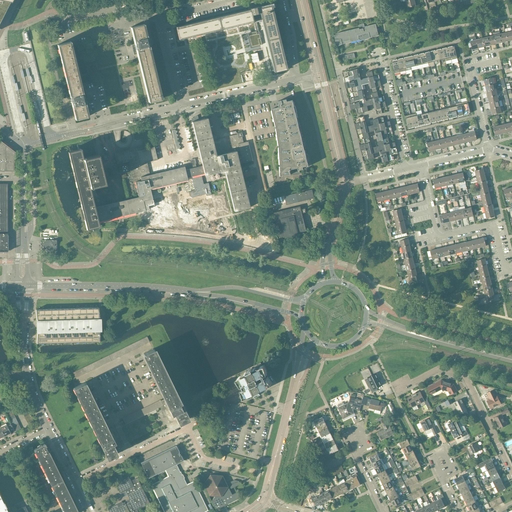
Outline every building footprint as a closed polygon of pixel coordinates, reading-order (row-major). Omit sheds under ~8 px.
[(0,0),(0,22),(10,2),(11,0),(0,0)] [(285,69),(271,11),(270,6),(271,6),(259,8),(259,9),(258,9),(258,7),(249,9),(250,11),(245,12),(245,11),(244,12),(235,14),(234,14),(224,17),(224,16),(223,16),(223,17),(213,19),(212,19),(212,20),(203,22),(203,21),(202,22),(192,24),(191,24),(191,25),(182,27),(182,26),(181,27),(181,28),(177,29),(176,27),(179,40),(179,39),(237,25),(252,21),(252,22),(253,22),(252,21),(253,21),(255,20),(262,18),(263,24),(263,25),(266,34),(265,35),(266,35),(268,45),(268,46),(271,56),(270,56),(270,57),(271,56),(273,66),(273,67),(274,67),(276,71),(273,72),(286,69),(285,69)] [(256,31),(248,33),(248,34),(248,36),(249,36),(251,47),(259,45),(260,45),(261,45),(260,38),(255,20),(253,21),(256,31)] [(143,24),(130,27),(148,102),(161,99),(159,89),(151,54),(149,46),(147,46),(146,42),(148,42),(145,33),(143,24)] [(378,35),(377,31),(376,24),(364,27),(364,24),(358,25),(359,28),(336,33),(337,35),(334,36),(337,46),(338,46),(339,46),(341,45),(342,44),(359,40),(360,40),(361,40),(363,40),(364,40),(365,40),(366,39),(367,39),(369,38),(370,38),(378,35)] [(476,40),(470,41),(472,50),(478,48),(476,40)] [(88,116),(84,99),(70,42),(57,45),(59,54),(59,55),(63,72),(68,89),(70,98),(71,97),(72,101),(71,102),(73,111),(75,120),(88,116)] [(457,59),(455,48),(454,46),(452,47),(452,46),(448,47),(451,60),(457,59)] [(451,60),(448,47),(448,48),(447,48),(446,47),(442,48),(445,59),(444,59),(445,61),(451,60)] [(445,59),(442,48),(442,49),(441,49),(437,50),(439,60),(444,59),(445,59)] [(439,60),(437,50),(436,50),(435,51),(435,50),(431,51),(434,62),(439,60)] [(429,52),(425,53),(428,63),(428,65),(434,64),(434,62),(431,51),(431,52),(430,52),(429,52)] [(428,63),(425,53),(424,53),(420,54),(422,64),(428,63)] [(422,64),(420,54),(419,54),(418,55),(418,54),(414,55),(416,66),(422,64)] [(416,66),(414,55),(414,56),(412,56),(408,57),(411,67),(416,66)] [(403,58),(402,58),(406,71),(406,74),(412,73),(411,67),(408,57),(404,58),(403,58)] [(406,71),(402,58),(398,59),(398,60),(397,60),(397,59),(400,72),(406,71)] [(400,72),(397,59),(393,60),(393,61),(391,61),(394,74),(400,72)] [(366,78),(355,81),(355,78),(360,77),(359,75),(360,75),(359,73),(358,69),(347,71),(348,77),(343,78),(346,89),(351,88),(352,93),(363,90),(362,85),(365,84),(367,84),(366,78)] [(373,76),(372,71),(366,72),(371,94),(377,93),(376,87),(381,86),(378,75),(373,76)] [(494,83),(485,85),(486,91),(495,89),(494,83)] [(495,89),(486,91),(488,97),(497,95),(495,89)] [(371,99),(360,102),(360,99),(365,98),(365,96),(364,94),(364,95),(363,90),(352,93),(353,98),(348,99),(351,110),(356,109),(357,114),(368,111),(367,106),(370,105),(372,105),(371,99)] [(383,96),(378,97),(377,93),(371,94),(376,115),(382,113),(381,108),(386,107),(383,96)] [(497,95),(488,97),(489,103),(498,101),(497,95)] [(279,105),(279,107),(280,108),(274,111),(276,121),(275,121),(276,128),(279,146),(280,153),(281,153),(282,159),(280,159),(281,175),(300,174),(299,170),(301,170),(303,169),(303,167),(307,166),(306,163),(308,162),(305,150),(303,150),(302,144),(303,144),(300,131),(298,131),(297,126),(299,125),(296,113),(294,113),(293,107),(294,107),(293,100),(287,101),(287,99),(278,101),(279,105)] [(470,113),(468,105),(467,101),(461,102),(464,115),(469,114),(468,114),(470,113)] [(498,101),(489,103),(491,109),(500,107),(498,101)] [(461,102),(456,104),(459,117),(463,116),(463,115),(464,115),(461,102)] [(456,104),(450,105),(451,107),(453,118),(457,117),(457,116),(458,116),(458,117),(459,117),(456,104)] [(453,118),(451,107),(445,109),(447,119),(448,119),(449,119),(453,118)] [(500,107),(491,109),(492,115),(501,113),(500,107)] [(447,119),(445,109),(439,110),(442,121),(442,120),(443,120),(447,119)] [(442,121),(439,110),(433,112),(436,122),(437,121),(437,122),(442,121)] [(436,122),(433,112),(428,113),(430,123),(431,123),(430,123),(432,123),(436,122)] [(416,116),(417,116),(416,113),(410,115),(413,128),(414,127),(413,127),(415,127),(419,126),(416,116)] [(430,123),(428,113),(422,114),(424,125),(425,125),(425,124),(426,124),(430,123)] [(422,114),(417,116),(416,116),(419,126),(420,125),(420,126),(424,125),(422,114)] [(413,128),(410,115),(404,116),(405,120),(407,129),(409,128),(409,129),(413,128)] [(203,166),(205,174),(205,175),(204,175),(205,176),(209,174),(209,173),(219,171),(218,170),(225,168),(235,211),(234,211),(249,208),(249,207),(248,208),(238,164),(242,163),(252,161),(252,160),(248,142),(248,141),(241,143),(240,137),(243,137),(242,132),(237,133),(237,134),(229,136),(233,152),(230,152),(230,153),(215,157),(206,119),(207,118),(198,120),(197,116),(195,117),(194,118),(193,118),(191,120),(192,120),(191,121),(193,122),(203,166)] [(359,123),(354,124),(357,135),(362,134),(363,139),(369,138),(364,116),(358,118),(359,123)] [(383,117),(372,120),(373,125),(368,126),(370,132),(380,130),(381,132),(375,133),(376,135),(376,137),(377,141),(388,139),(387,134),(392,132),(390,121),(384,123),(383,117)] [(499,126),(493,127),(495,135),(501,134),(499,126)] [(181,147),(176,129),(172,131),(176,148),(181,147)] [(475,132),(469,133),(471,141),(477,140),(475,132)] [(463,134),(457,136),(459,144),(465,143),(463,134)] [(451,137),(445,139),(447,147),(453,146),(451,137)] [(364,144),(359,145),(362,156),(367,155),(368,160),(374,159),(369,138),(363,139),(364,144)] [(388,139),(377,141),(379,146),(373,147),(375,153),(385,151),(386,153),(380,154),(381,156),(381,158),(382,159),(382,162),(393,160),(392,154),(397,153),(395,142),(389,144),(388,139)] [(14,171),(14,159),(15,159),(15,153),(15,152),(14,152),(13,151),(0,140),(0,171),(13,172),(14,171)] [(439,140),(433,142),(435,150),(441,148),(439,140)] [(433,142),(427,143),(429,151),(435,150),(433,142)] [(94,204),(90,187),(105,184),(105,183),(103,184),(101,174),(99,165),(97,155),(98,155),(98,154),(83,158),(80,148),(68,151),(81,207),(79,208),(82,222),(84,221),(86,229),(99,226),(98,222),(97,218),(94,208),(94,204)] [(483,169),(475,171),(476,177),(484,175),(483,169)] [(463,173),(457,174),(459,183),(459,185),(465,183),(465,181),(463,173)] [(484,175),(476,177),(478,183),(486,181),(484,175)] [(147,179),(135,182),(138,197),(94,208),(97,218),(98,222),(105,220),(104,219),(116,216),(117,217),(123,216),(123,214),(135,211),(135,213),(147,210),(146,205),(153,203),(150,189),(147,179)] [(439,179),(433,180),(435,188),(441,187),(439,179)] [(406,187),(399,188),(401,196),(407,195),(406,187)] [(509,188),(503,190),(505,198),(511,196),(509,188)] [(312,190),(284,196),(286,205),(287,205),(286,204),(314,197),(314,198),(312,190)] [(393,190),(387,191),(389,199),(395,198),(393,190)] [(216,198),(186,205),(178,207),(177,203),(155,208),(159,228),(189,221),(190,225),(221,218),(216,198)] [(284,236),(285,238),(298,235),(298,233),(306,231),(300,206),(274,213),(280,237),(284,236)] [(465,207),(458,208),(459,211),(461,219),(467,217),(465,209),(465,207)] [(401,209),(392,211),(394,217),(402,215),(401,209)] [(493,211),(485,213),(486,219),(495,217),(493,211)] [(447,213),(441,215),(443,223),(449,222),(447,213)] [(402,215),(394,217),(395,223),(404,221),(402,215)] [(405,227),(397,229),(398,235),(406,233),(405,227)] [(484,238),(478,239),(480,248),(486,246),(484,238)] [(408,239),(400,241),(401,247),(409,245),(408,239)] [(56,243),(56,241),(56,240),(45,240),(45,241),(45,244),(46,246),(47,248),(49,249),(51,250),(53,251),(55,251),(56,251),(56,243)] [(409,245),(401,247),(403,253),(411,251),(409,245)] [(448,246),(442,248),(444,256),(450,255),(448,246)] [(436,249),(430,251),(432,259),(438,258),(436,249)] [(411,251),(403,253),(404,259),(412,257),(411,251)] [(485,258),(477,261),(478,267),(486,265),(485,258)] [(414,263),(405,265),(407,271),(415,269),(414,263)] [(417,275),(408,277),(410,283),(418,281),(417,275)] [(492,288),(484,290),(485,296),(494,294),(492,288)] [(495,301),(494,294),(485,296),(485,297),(487,303),(495,301)] [(487,303),(485,297),(479,299),(479,300),(476,301),(478,307),(487,304),(487,303)] [(58,343),(65,343),(99,342),(100,329),(98,329),(98,326),(91,327),(91,331),(84,330),(84,331),(77,330),(77,331),(70,331),(63,331),(56,331),(56,332),(49,331),(49,332),(41,331),(41,322),(49,321),(56,320),(56,321),(63,320),(63,321),(70,320),(70,321),(77,320),(84,320),(91,319),(91,320),(97,319),(98,321),(97,321),(100,321),(98,308),(35,310),(37,322),(39,322),(39,323),(38,323),(37,323),(37,324),(36,324),(36,325),(37,325),(37,326),(38,326),(39,326),(39,331),(37,331),(36,344),(58,343)] [(179,404),(165,374),(153,349),(143,354),(165,399),(161,401),(163,406),(161,407),(163,417),(168,416),(170,421),(169,421),(170,423),(176,420),(178,424),(178,423),(188,418),(188,419),(189,419),(181,403),(179,404)] [(260,362),(254,366),(237,374),(239,377),(237,378),(241,385),(243,384),(245,387),(242,389),(244,397),(251,395),(251,396),(255,394),(254,392),(256,391),(255,390),(257,389),(260,387),(261,389),(263,388),(264,390),(267,388),(267,387),(272,383),(267,376),(266,377),(264,374),(267,373),(265,365),(262,366),(260,362)] [(376,373),(368,377),(372,386),(369,387),(372,393),(378,391),(376,388),(381,385),(376,373)] [(457,391),(453,385),(451,384),(443,381),(441,381),(432,385),(432,384),(428,386),(428,387),(427,388),(431,395),(432,394),(432,395),(436,393),(436,392),(441,389),(448,391),(450,395),(452,394),(453,396),(457,394),(456,392),(457,391)] [(107,431),(95,408),(83,383),(74,387),(100,442),(99,443),(107,459),(106,457),(116,453),(117,454),(115,450),(122,446),(121,444),(120,445),(116,438),(118,437),(114,428),(112,430),(112,429),(107,431)] [(490,399),(487,401),(491,409),(501,404),(497,396),(496,396),(493,390),(487,393),(490,399)] [(415,395),(413,396),(413,395),(407,398),(408,399),(408,400),(408,401),(409,401),(414,411),(418,409),(417,405),(424,401),(428,409),(431,408),(426,398),(423,399),(420,392),(416,394),(415,393),(415,395)] [(371,400),(368,399),(368,398),(363,397),(362,401),(361,404),(366,405),(369,406),(369,408),(372,409),(371,409),(375,410),(375,409),(377,410),(379,411),(379,410),(381,411),(382,406),(385,407),(385,403),(379,402),(379,401),(371,399),(371,400)] [(350,398),(349,403),(345,404),(344,405),(343,404),(342,403),(341,402),(338,404),(337,405),(337,406),(338,408),(343,418),(350,414),(351,415),(354,414),(352,409),(359,411),(361,404),(362,401),(350,398)] [(467,411),(461,399),(453,403),(459,415),(467,411)] [(501,415),(494,418),(499,429),(506,425),(501,415)] [(322,417),(313,421),(316,427),(325,423),(322,417)] [(429,418),(420,422),(424,431),(431,428),(434,435),(437,434),(429,418)] [(456,421),(448,425),(451,431),(454,438),(461,435),(462,437),(468,435),(466,430),(462,432),(456,421)] [(384,428),(377,432),(381,440),(393,434),(389,426),(387,422),(382,425),(384,428)] [(6,425),(0,427),(0,428),(4,436),(14,431),(10,423),(6,425)] [(325,423),(316,427),(319,432),(328,428),(325,423)] [(328,428),(319,432),(322,438),(330,433),(328,428)] [(330,433),(322,438),(324,443),(333,439),(330,433)] [(333,439),(324,443),(327,449),(336,444),(333,439)] [(407,439),(399,443),(402,449),(410,445),(407,439)] [(477,442),(460,450),(462,453),(466,451),(470,459),(474,457),(473,454),(475,453),(476,452),(481,450),(477,442)] [(63,511),(77,511),(48,451),(51,450),(49,445),(46,447),(45,444),(33,449),(63,511)] [(336,444),(327,449),(330,454),(331,453),(334,452),(338,450),(336,444)] [(176,445),(140,463),(148,478),(165,469),(168,476),(169,477),(152,485),(164,511),(202,511),(207,510),(193,482),(186,486),(183,479),(182,479),(180,477),(181,476),(175,465),(183,461),(180,454),(179,454),(178,452),(179,452),(176,445)] [(410,445),(402,449),(405,454),(412,450),(410,445)] [(412,450),(405,454),(407,459),(415,455),(412,450)] [(377,454),(369,458),(372,463),(380,459),(377,454)] [(415,455),(407,459),(410,465),(418,461),(415,455)] [(329,478),(319,459),(316,461),(325,480),(329,478)] [(380,459),(372,463),(374,469),(382,465),(380,459)] [(479,468),(485,465),(487,470),(494,467),(492,461),(491,462),(489,459),(477,465),(479,468)] [(418,461),(410,465),(413,470),(420,466),(418,461)] [(382,465),(374,469),(377,474),(385,470),(382,465)] [(494,467),(487,470),(490,476),(497,472),(494,467)] [(385,470),(377,474),(380,479),(388,475),(385,470)] [(497,472),(490,476),(492,481),(500,478),(497,472)] [(356,473),(351,475),(351,474),(349,475),(350,479),(355,488),(360,485),(358,480),(359,480),(356,473)] [(226,484),(222,476),(210,475),(203,485),(215,510),(239,498),(236,492),(231,494),(229,489),(240,484),(238,481),(234,480),(226,484)] [(388,475),(380,479),(382,485),(390,481),(388,475)] [(462,475),(454,479),(457,485),(465,481),(462,475)] [(137,511),(137,510),(149,504),(137,478),(131,481),(130,479),(116,485),(119,493),(120,493),(125,491),(127,495),(129,500),(122,503),(121,501),(117,504),(107,508),(108,511),(137,511)] [(500,478),(492,481),(495,487),(502,483),(500,478)] [(350,479),(345,482),(349,490),(355,488),(350,479)] [(393,486),(390,481),(382,485),(385,490),(393,486)] [(465,481),(457,485),(459,490),(467,486),(465,481)] [(345,482),(340,484),(344,493),(349,490),(345,482)] [(502,483),(495,487),(498,492),(505,489),(502,483)] [(340,484),(334,487),(338,496),(344,493),(340,484)] [(393,486),(385,490),(388,496),(395,492),(393,486)] [(467,486),(459,490),(462,496),(470,492),(467,486)] [(334,487),(328,490),(333,498),(338,496),(334,487)] [(328,490),(323,492),(327,501),(333,498),(328,490)] [(323,492),(318,495),(322,504),(327,501),(323,492)] [(395,492),(388,496),(390,501),(398,497),(395,492)] [(470,492),(462,496),(464,501),(473,497),(470,492)] [(437,496),(439,500),(435,501),(439,509),(445,507),(445,506),(447,505),(442,493),(437,496)] [(318,495),(312,498),(314,502),(312,503),(314,506),(316,505),(316,506),(322,504),(318,495)] [(13,511),(10,511),(7,511),(0,496),(0,511),(27,511),(25,506),(17,510),(18,511),(17,511),(13,511)] [(400,496),(398,497),(390,501),(393,506),(395,506),(396,508),(404,504),(400,496)] [(435,501),(430,504),(434,511),(439,509),(435,501),(433,497),(432,498),(433,501),(434,500),(435,501)] [(473,497),(464,501),(467,506),(475,502),(473,497)] [(429,504),(424,506),(424,507),(427,511),(433,511),(434,511),(430,504),(428,500),(426,501),(428,504),(429,503),(429,504)] [(475,502),(467,506),(470,511),(478,508),(475,502)]
